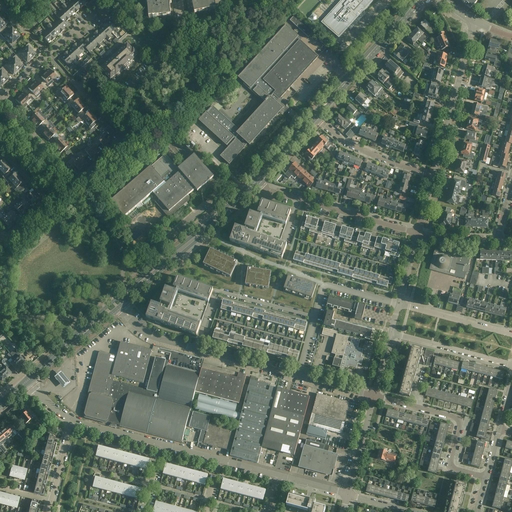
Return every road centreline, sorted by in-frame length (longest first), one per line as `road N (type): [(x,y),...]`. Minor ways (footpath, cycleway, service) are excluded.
road 1 (secondary): [(254,178),(25,379)]
road 2 (residential): [(1,99),(72,178),(82,178),(122,134),(49,55)]
road 3 (secondary): [(123,303),(258,182)]
road 4 (residential): [(485,477),(450,466),(458,420),(373,396)]
road 5 (residential): [(417,233),(258,182)]
road 6 (residential): [(314,317),(218,291),(195,349)]
road 7 (residential): [(433,174),(474,22)]
road 8 (secondary): [(315,117),(418,0)]
road 9 (residential): [(433,174),(344,143),(315,117)]
road 10 (residential): [(390,332),(511,364)]
road 11 (residential): [(6,237),(44,199),(0,149)]
